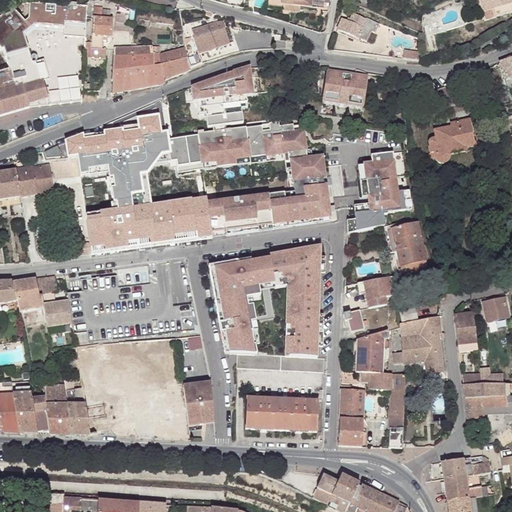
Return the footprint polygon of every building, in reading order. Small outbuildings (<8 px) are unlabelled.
[(511,0),(478,0),(484,21),(511,12),(511,0)] [(286,23),(290,8),(284,7),(281,21),(286,23)] [(101,9),(93,9),(92,19),(100,20),(101,9)] [(368,20),(366,19),(353,13),(350,18),(348,17),(346,21),(342,19),(337,30),(364,41),(364,38),(365,39),(367,34),(368,34),(370,31),(364,29),(368,20)] [(128,15),(115,14),(114,21),(127,23),(128,15)] [(100,20),(92,19),(91,28),(91,37),(107,38),(110,38),(111,21),(100,20)] [(174,23),(144,20),(143,25),(173,29),(174,23)] [(127,23),(114,21),(113,31),(129,32),(130,23),(127,23)] [(220,23),(213,25),(221,47),(228,44),(220,23)] [(213,25),(196,31),(204,53),(221,47),(213,25)] [(196,31),(189,33),(195,48),(197,55),(204,53),(196,31)] [(107,38),(91,37),(90,50),(102,51),(103,41),(107,41),(107,38)] [(292,56),(293,42),(283,41),(282,50),(275,49),(274,54),(292,56)] [(132,48),(112,50),(111,59),(132,58),(132,48)] [(133,48),(132,48),(132,58),(151,56),(150,48),(133,48)] [(158,56),(157,56),(159,73),(174,69),(178,75),(189,70),(187,63),(184,52),(183,48),(158,56)] [(195,48),(184,52),(187,63),(189,70),(201,66),(197,55),(195,48)] [(259,57),(272,56),(271,48),(258,49),(259,57)] [(421,56),(412,54),(413,53),(404,52),(403,60),(421,62),(421,56)] [(132,58),(111,59),(110,82),(111,82),(110,95),(161,85),(159,73),(157,56),(151,56),(132,58)] [(511,57),(498,62),(499,64),(505,81),(511,78),(511,57)] [(251,69),(247,69),(250,96),(258,95),(255,68),(251,69)] [(338,68),(327,69),(321,103),(361,109),(365,78),(345,75),(346,70),(338,68)] [(174,69),(159,73),(161,85),(163,84),(163,81),(178,75),(174,69)] [(198,85),(189,89),(191,103),(196,103),(202,102),(203,115),(205,129),(210,129),(224,127),(241,125),(240,110),(238,97),(244,97),(250,96),(247,69),(234,72),(198,85)] [(358,71),(346,70),(345,75),(365,78),(366,74),(358,71)] [(43,73),(16,77),(16,78),(18,86),(21,97),(47,94),(46,86),(43,73)] [(402,87),(392,84),(390,92),(401,96),(402,87)] [(13,87),(0,89),(0,117),(25,110),(24,105),(22,101),(21,97),(18,86),(13,87)] [(191,103),(189,89),(183,91),(184,104),(191,103)] [(418,94),(409,91),(408,105),(433,103),(434,98),(438,98),(440,90),(434,92),(418,94)] [(66,96),(48,98),(49,106),(55,105),(68,103),(67,99),(66,96)] [(449,128),(434,131),(435,139),(432,140),(430,141),(428,144),(429,148),(428,148),(430,154),(434,153),(435,158),(437,161),(440,163),(444,163),(446,162),(448,159),(449,156),(464,152),(464,150),(475,147),(475,146),(474,146),(472,137),(475,136),(472,120),(449,125),(449,128)] [(262,127),(244,129),(248,159),(274,155),(283,154),(284,162),(289,162),(290,169),(291,178),(293,192),(294,200),(284,201),(283,194),(206,204),(210,235),(240,231),(272,227),(287,225),(300,223),(311,221),(329,219),(328,212),(328,208),(325,187),(323,187),(322,179),(324,179),(321,158),(311,159),(306,160),(302,132),(299,132),(299,126),(294,127),(293,126),(280,128),(279,123),(269,124),(270,126),(262,127)] [(164,128),(158,133),(162,137),(168,132),(164,128)] [(201,133),(196,133),(201,165),(248,159),(244,129),(224,132),(211,134),(201,135),(201,133)] [(91,156),(81,157),(83,171),(85,182),(89,210),(93,243),(95,252),(154,245),(152,232),(150,215),(168,212),(168,205),(162,163),(158,133),(140,148),(135,149),(91,156)] [(90,147),(91,156),(135,149),(129,141),(90,147)] [(355,222),(356,234),(384,228),(383,216),(387,216),(387,214),(405,212),(403,192),(398,193),(392,154),(370,157),(371,165),(364,166),(368,198),(369,205),(358,207),(359,215),(354,215),(355,222)] [(275,162),(274,155),(248,159),(249,166),(275,162)] [(81,157),(75,159),(77,172),(83,171),(81,157)] [(70,159),(48,161),(49,166),(50,176),(72,173),(70,159)] [(248,159),(201,165),(202,172),(249,166),(248,159)] [(174,161),(162,163),(168,205),(180,203),(174,161)] [(187,171),(188,169),(189,167),(188,165),(187,163),(185,162),(183,162),(181,162),(180,163),(179,165),(178,167),(179,169),(180,170),(182,172),(184,172),(185,172),(187,171)] [(49,166),(15,171),(20,199),(53,194),(50,176),(49,166)] [(361,199),(368,198),(364,166),(357,167),(361,199)] [(15,171),(0,172),(0,201),(20,199),(15,171)] [(189,182),(190,180),(190,178),(190,177),(189,175),(187,174),(185,173),(183,174),(181,175),(180,176),(180,178),(180,180),(181,182),(183,183),(185,184),(187,183),(189,182)] [(190,193),(191,192),(192,190),(191,187),(190,186),(189,185),(187,184),(185,185),(183,186),(182,187),(181,189),(182,191),(183,193),(185,194),(187,195),(189,194),(190,193)] [(409,191),(403,192),(405,212),(412,211),(409,191)] [(294,200),(293,192),(283,194),(284,201),(294,200)] [(191,205),(193,203),(193,201),(193,199),(191,197),(190,196),(188,196),(186,196),(184,197),(183,199),(182,201),(183,203),(184,205),(186,206),(188,206),(190,206),(191,205)] [(20,199),(0,201),(0,208),(20,206),(20,199)] [(168,212),(150,215),(152,232),(171,229),(168,212)] [(211,239),(330,222),(329,219),(311,221),(300,223),(287,225),(272,227),(240,231),(210,235),(211,239)] [(346,223),(347,236),(356,234),(355,222),(346,223)] [(416,225),(390,232),(395,253),(421,248),(416,225)] [(390,232),(383,233),(388,255),(390,255),(395,253),(390,232)] [(65,250),(66,258),(89,255),(89,253),(88,249),(88,244),(65,247),(65,250)] [(294,255),(269,259),(274,290),(291,287),(289,327),(285,326),(284,340),(289,340),(288,358),(316,359),(320,247),(293,252),(294,255)] [(421,248),(395,253),(398,268),(399,268),(424,262),(421,248)] [(66,258),(65,250),(54,251),(55,260),(66,258)] [(250,260),(209,267),(224,355),(236,356),(256,357),(252,333),(246,299),(251,298),(260,297),(257,280),(254,280),(250,260)] [(424,262),(399,268),(400,276),(426,270),(424,262)] [(53,278),(35,280),(38,296),(40,296),(51,293),(56,291),(53,278)] [(388,279),(363,284),(365,294),(366,302),(385,299),(392,297),(390,288),(388,279)] [(35,280),(10,283),(15,301),(16,301),(34,297),(38,296),(35,280)] [(10,283),(0,283),(0,303),(0,305),(15,301),(10,283)] [(365,294),(363,284),(357,285),(359,296),(365,294)] [(441,287),(438,288),(440,294),(447,293),(445,286),(444,286),(441,287)] [(432,288),(417,291),(419,299),(434,296),(432,288)] [(38,296),(34,297),(38,324),(44,323),(41,304),(40,296),(38,296)] [(257,332),(251,298),(246,299),(252,333),(257,332)] [(366,302),(368,310),(386,307),(385,299),(366,302)] [(503,299),(481,304),(486,323),(508,319),(503,299)] [(67,303),(42,307),(44,323),(45,329),(70,325),(67,303)] [(413,311),(399,314),(401,323),(415,320),(413,311)] [(350,322),(346,322),(349,335),(363,331),(363,328),(362,324),(359,312),(349,314),(349,315),(350,322)] [(472,314),(455,316),(454,318),(458,345),(476,344),(472,314)] [(438,317),(399,325),(399,328),(400,339),(437,335),(440,334),(438,317)] [(386,332),(356,341),(354,373),(361,374),(382,374),(383,349),(381,348),(381,341),(389,339),(386,332)] [(437,335),(400,339),(402,354),(403,363),(403,365),(424,362),(425,368),(429,368),(430,373),(442,372),(437,335)] [(190,338),(192,349),(203,347),(201,336),(190,338)] [(123,344),(98,346),(104,387),(116,382),(128,377),(128,373),(124,350),(123,344)] [(476,344),(458,345),(459,353),(477,351),(476,344)] [(98,345),(74,349),(83,405),(87,437),(109,429),(109,424),(107,415),(104,387),(98,346),(98,345)] [(131,350),(124,350),(128,373),(134,372),(131,350)] [(172,351),(141,353),(142,378),(144,378),(155,377),(155,379),(163,379),(174,378),(172,351)] [(256,357),(236,356),(236,370),(323,373),(324,359),(316,359),(288,358),(256,357)] [(382,374),(361,374),(360,383),(368,384),(367,390),(390,391),(404,392),(405,375),(401,375),(386,375),(382,374)] [(480,374),(461,375),(462,385),(481,385),(480,374)] [(116,382),(104,387),(107,415),(116,414),(121,412),(116,382)] [(10,384),(0,383),(0,387),(7,388),(8,395),(12,395),(12,391),(10,384)] [(211,384),(182,387),(187,423),(213,420),(211,384)] [(504,384),(489,385),(487,399),(505,397),(504,384)] [(54,385),(42,389),(42,390),(43,399),(44,411),(47,430),(47,434),(48,435),(70,436),(66,404),(63,385),(54,385)] [(481,385),(462,385),(464,399),(482,399),(487,399),(489,385),(481,385)] [(361,392),(339,391),(338,420),(349,420),(349,417),(361,417),(362,394),(361,392)] [(404,392),(390,391),(389,409),(403,409),(404,392)] [(8,395),(0,395),(0,433),(18,435),(12,395),(8,395)] [(26,395),(12,395),(18,435),(36,435),(36,434),(36,432),(34,417),(33,413),(31,401),(30,395),(26,395)] [(487,399),(482,399),(483,415),(511,414),(511,398),(507,399),(507,397),(505,397),(487,399)] [(39,399),(31,401),(33,413),(36,413),(44,411),(43,399),(39,399)] [(318,402),(246,399),(245,430),(316,434),(318,402)] [(482,399),(464,399),(466,420),(483,418),(483,415),(482,399)] [(70,404),(66,404),(70,436),(87,437),(83,405),(70,404)] [(403,409),(389,409),(388,419),(403,420),(403,409)] [(44,411),(36,413),(36,416),(34,417),(36,432),(47,430),(44,411)] [(116,414),(107,415),(109,424),(114,423),(117,421),(116,414)] [(349,420),(338,420),(337,447),(360,448),(360,445),(360,439),(361,417),(349,417),(349,420)] [(403,420),(388,419),(388,428),(402,428),(403,420)] [(402,428),(388,428),(387,449),(401,449),(402,428)] [(511,456),(499,458),(501,467),(508,466),(511,466),(511,469),(511,456)] [(462,460),(440,463),(442,480),(477,476),(489,474),(487,463),(481,464),(469,465),(469,459),(462,460)] [(322,476),(312,499),(326,505),(328,501),(337,505),(335,511),(338,511),(356,511),(358,509),(350,505),(358,485),(340,476),(337,483),(322,476)] [(477,476),(442,480),(444,493),(478,488),(477,476)] [(397,502),(358,485),(350,505),(358,509),(365,511),(408,511),(406,508),(405,510),(396,506),(397,502)] [(478,488),(444,493),(446,502),(468,500),(468,499),(480,497),(480,488),(478,488)] [(62,493),(51,493),(51,502),(62,503),(62,498),(62,497),(62,493)] [(79,499),(62,498),(62,503),(62,507),(61,511),(67,511),(68,511),(79,511),(79,510),(79,508),(79,499)] [(135,511),(136,503),(97,500),(96,511),(135,511)] [(469,511),(468,500),(446,502),(447,511),(469,511)] [(51,502),(46,501),(45,511),(61,511),(62,507),(62,503),(51,502)] [(328,501),(326,505),(335,510),(337,505),(328,501)] [(164,505),(136,503),(135,511),(164,511),(164,508),(164,505)]
